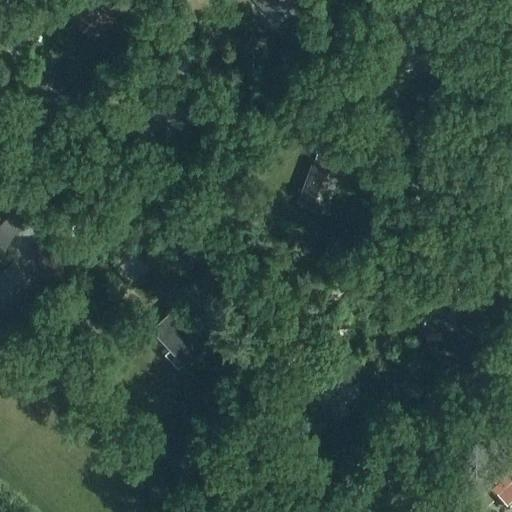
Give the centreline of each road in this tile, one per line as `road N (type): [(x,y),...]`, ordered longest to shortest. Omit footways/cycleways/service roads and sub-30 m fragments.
road 1 (track): [(511,267),(457,214),(430,205),(411,212),(306,316),(286,318),(0,33)]
road 2 (unclassified): [(384,511),(511,389)]
